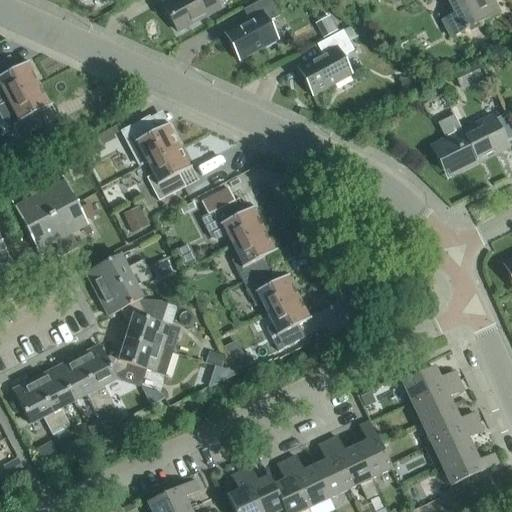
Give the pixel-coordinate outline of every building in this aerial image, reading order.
[(213,0),(170,0),(162,5),(177,33),(219,10),(213,0)] [(268,23),(279,17),(270,0),(262,0),(243,11),(249,22),(225,35),(239,62),(278,42),(268,23)] [(450,38),(497,14),(490,0),(425,0),(427,3),(432,0),(448,0),(456,15),(442,22),(450,38)] [(329,19),(317,26),(324,40),(337,33),(329,19)] [(341,58),(353,51),(342,32),(316,46),(322,57),(298,71),(313,97),(351,77),(341,58)] [(9,57),(0,61),(0,106),(8,102),(8,101),(40,85),(28,63),(16,70),(9,57)] [(476,64),(454,74),(460,89),(482,79),(476,64)] [(413,80),(403,80),(404,94),(414,94),(413,80)] [(51,106),(40,85),(8,101),(8,102),(14,113),(7,116),(19,139),(45,125),(38,113),(51,106)] [(476,160),(505,145),(490,116),(460,131),(461,133),(434,147),(440,158),(441,157),(451,176),(477,163),(476,160)] [(141,153),(147,164),(180,147),(168,125),(156,132),(149,119),(122,133),(134,156),(141,153)] [(98,138),(84,146),(90,158),(105,149),(98,138)] [(178,175),(191,169),(180,147),(147,164),(153,175),(146,179),(158,202),(185,188),(178,175)] [(65,182),(63,182),(47,191),(40,177),(32,181),(51,216),(76,203),(65,182)] [(51,216),(32,181),(24,185),(31,199),(14,208),(25,229),(51,216)] [(241,215),(234,202),(228,189),(201,203),(207,216),(201,219),(211,239),(216,241),(227,235),(232,246),(265,230),(254,208),(241,215)] [(88,225),(76,203),(51,216),(70,253),(78,249),(70,234),(88,225)] [(137,208),(122,216),(132,234),(146,226),(137,208)] [(70,253),(51,216),(25,229),(37,252),(54,243),(62,257),(70,253)] [(276,252),(265,230),(232,246),(238,258),(231,262),(243,284),(269,271),(263,258),(276,252)] [(0,284),(0,271),(12,265),(0,243),(0,242),(0,289),(2,288),(0,284)] [(97,296),(148,269),(143,261),(125,270),(118,257),(86,274),(97,296)] [(511,260),(503,265),(511,282),(511,260)] [(167,262),(152,270),(157,279),(172,271),(167,262)] [(152,278),(148,269),(97,296),(108,318),(120,311),(138,302),(141,300),(134,287),(152,278)] [(276,283),(269,271),(243,284),(254,306),(261,303),(267,314),(300,298),(288,276),(276,283)] [(298,326),(311,320),(300,298),(267,314),(273,326),(266,329),(278,352),(304,339),(298,326)] [(167,302),(141,300),(138,302),(120,311),(126,322),(131,324),(127,339),(162,350),(162,351),(172,354),(179,330),(169,327),(160,324),(167,302)] [(116,353),(105,359),(114,377),(126,371),(128,365),(165,377),(172,354),(162,351),(162,350),(127,339),(122,355),(116,353)] [(114,377),(105,359),(99,347),(77,358),(113,426),(121,422),(112,404),(103,387),(116,380),(114,377)] [(210,352),(207,364),(220,368),(223,356),(210,352)] [(245,359),(234,365),(239,375),(257,366),(252,356),(245,359)] [(113,426),(77,358),(56,369),(73,402),(86,396),(104,430),(113,426)] [(208,366),(204,379),(216,382),(219,370),(208,366)] [(411,404),(459,382),(454,373),(439,380),(433,368),(401,383),(411,404)] [(60,409),(73,402),(56,369),(34,381),(66,442),(75,438),(69,427),(60,409)] [(130,372),(127,383),(141,387),(144,377),(130,372)] [(66,442),(34,381),(12,392),(30,425),(43,418),(52,436),(57,447),(66,442)] [(463,391),(459,382),(411,404),(421,425),(453,410),(448,398),(463,391)] [(375,408),(367,412),(371,420),(379,416),(375,408)] [(431,446),(478,423),(474,414),(459,421),(453,410),(421,425),(431,446)] [(366,443),(355,448),(371,480),(392,470),(369,423),(359,428),(366,443)] [(483,432),(478,423),(431,446),(440,466),(473,451),(468,439),(483,432)] [(337,438),(327,443),(350,490),(359,486),(366,500),(377,495),(371,480),(355,448),(344,453),(337,438)] [(350,490),(327,443),(318,447),(325,462),(314,467),(329,500),(350,490)] [(450,487),(498,465),(493,455),(478,462),(473,451),(440,466),(450,487)] [(329,500),(314,467),(303,473),(295,458),(286,462),(309,510),(329,500)] [(303,511),(309,510),(286,462),(277,467),(284,481),(273,487),(272,487),(283,511),(284,511),(303,511)] [(272,487),(273,487),(269,477),(257,483),(250,468),(241,473),(259,511),(280,511),(283,511),(272,487)] [(259,511),(241,473),(231,477),(238,492),(227,498),(233,511),(259,511)] [(147,503),(151,511),(183,511),(189,509),(184,498),(199,491),(195,481),(147,503)]
